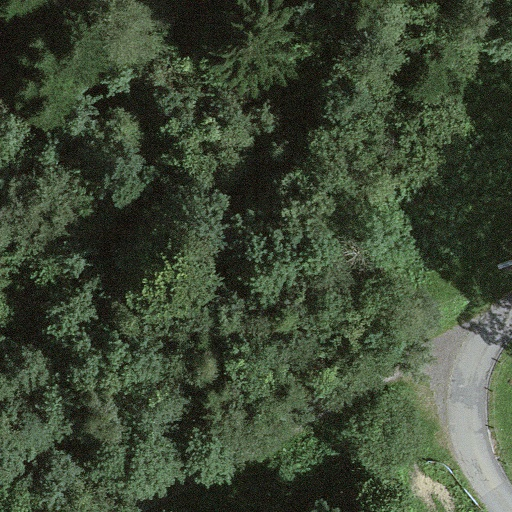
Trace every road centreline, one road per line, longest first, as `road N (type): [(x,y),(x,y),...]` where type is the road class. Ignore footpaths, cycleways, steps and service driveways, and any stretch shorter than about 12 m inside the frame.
road 1 (track): [(470,369),(376,381),(235,447),(124,511)]
road 2 (track): [(511,312),(485,338),(470,369),(466,408),(471,445),(507,511)]
